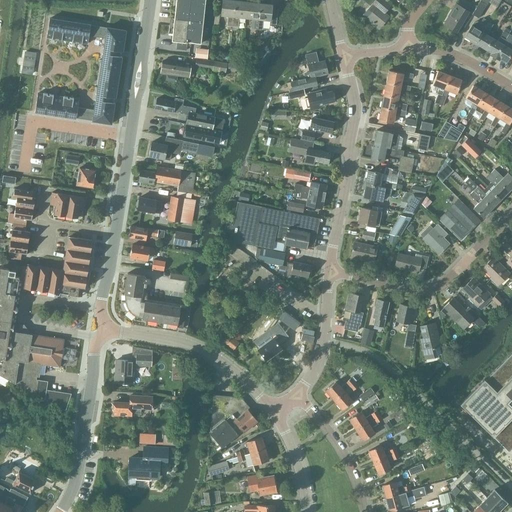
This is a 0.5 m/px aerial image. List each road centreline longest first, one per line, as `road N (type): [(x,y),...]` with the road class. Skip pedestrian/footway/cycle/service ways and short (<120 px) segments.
road 1 (tertiary): [(114,234),(150,0)]
road 2 (residential): [(330,270),(354,119),(342,57)]
road 3 (residential): [(330,270),(432,287),(511,213)]
road 4 (residential): [(274,412),(218,357),(102,328)]
road 5 (tertiary): [(59,511),(76,476),(96,338)]
road 6 (residential): [(101,309),(26,302),(28,327),(96,338)]
road 7 (residential): [(366,511),(344,453),(299,393)]
road 8 (residential): [(299,393),(320,352),(330,270)]
